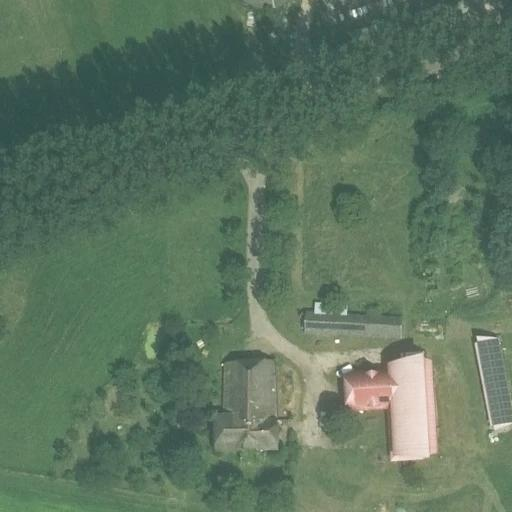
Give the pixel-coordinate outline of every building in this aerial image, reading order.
[(255,0),(259,13),(304,0),(255,0)] [(321,302),(321,312),(353,313),(353,303),(321,302)] [(306,314),(306,336),(403,340),(404,319),(306,314)] [(414,319),(413,341),(446,343),(447,321),(414,319)] [(511,425),(511,411),(498,340),(478,344),(479,347),(475,348),(484,394),(487,394),(494,429),(511,425)] [(396,409),(398,464),(431,462),(431,448),(442,448),(438,350),(424,350),(424,345),(389,346),(390,368),(350,370),(351,411),(396,409)] [(278,448),(277,366),(228,367),(228,413),(219,413),(220,449),(278,448)] [(342,434),(333,445),(350,460),(360,450),(342,434)]
